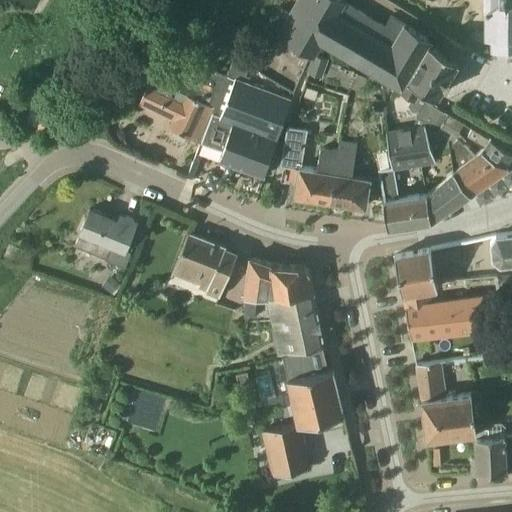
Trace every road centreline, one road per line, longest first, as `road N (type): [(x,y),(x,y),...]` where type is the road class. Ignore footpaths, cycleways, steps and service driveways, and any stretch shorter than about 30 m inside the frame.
road 1 (residential): [(348,243),(281,236),(78,154),(59,158),(0,211)]
road 2 (residential): [(403,503),(348,243)]
road 3 (residential): [(348,243),(428,233),(511,207)]
